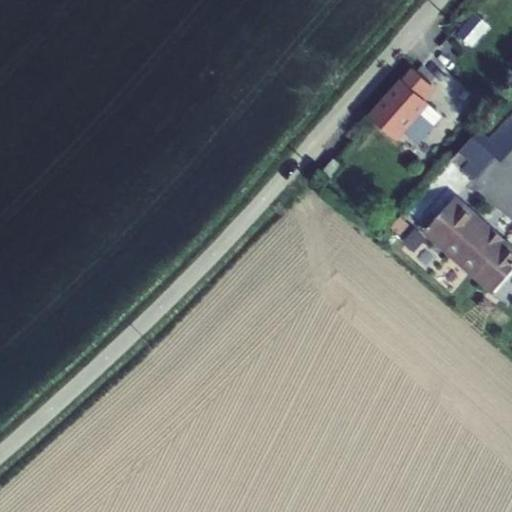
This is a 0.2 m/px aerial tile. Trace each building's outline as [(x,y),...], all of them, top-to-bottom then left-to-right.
[(491,26),(476,13),(459,33),(472,47),(491,26)] [(414,68),(403,81),(402,80),(372,115),(397,138),(403,131),(428,102),(426,101),(436,88),(414,68)] [(444,116),(428,102),(403,131),(419,145),(444,116)] [(481,129),(474,137),(493,154),(500,146),(481,129)] [(473,137),(452,160),(475,181),(497,158),(493,154),(474,137),(473,137)] [(343,166),(334,158),(321,172),(330,180),(343,166)] [(511,271),(511,245),(456,196),(438,217),(425,232),(423,234),(491,296),(511,271)] [(418,226),(425,232),(438,217),(432,212),(418,226)] [(427,239),(415,229),(403,242),(414,253),(427,239)]
